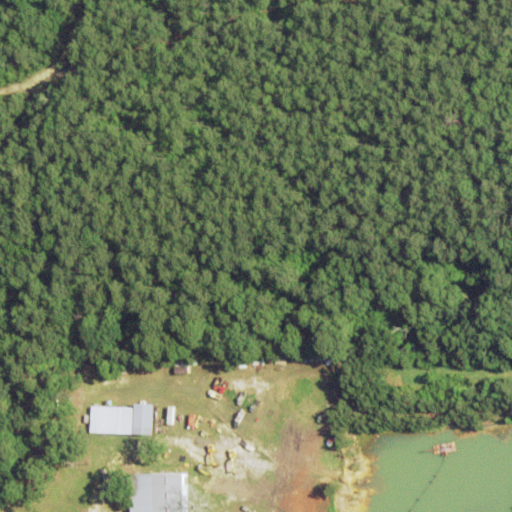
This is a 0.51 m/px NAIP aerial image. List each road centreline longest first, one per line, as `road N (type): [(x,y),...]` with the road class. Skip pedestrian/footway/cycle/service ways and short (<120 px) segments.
road 1 (track): [(384,0),(56,78)]
road 2 (track): [(0,92),(56,78),(83,0)]
